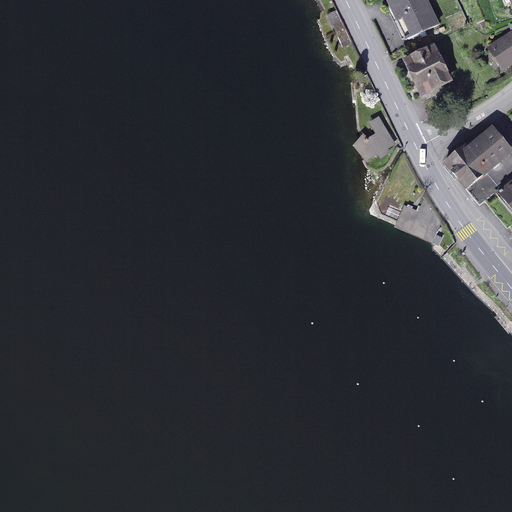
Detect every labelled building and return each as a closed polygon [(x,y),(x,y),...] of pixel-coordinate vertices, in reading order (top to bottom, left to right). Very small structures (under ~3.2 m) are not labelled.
[(424,0),(386,0),(382,2),(401,44),(437,28),(424,0)] [(511,38),(493,50),(504,67),(511,61),(511,38)] [(432,48),(397,63),(412,100),(447,85),(432,48)] [(366,143),(361,149),(367,159),(378,152),(382,158),(389,153),(386,149),(394,144),(378,119),(369,125),(376,136),(366,143)] [(487,125),(443,155),(465,187),(509,157),(487,125)] [(511,183),(494,201),(511,220),(511,183)] [(404,205),(395,226),(432,242),(441,224),(424,199),(418,212),(404,205)]
